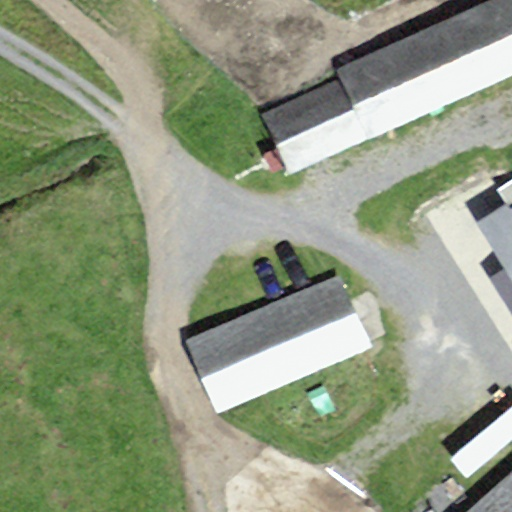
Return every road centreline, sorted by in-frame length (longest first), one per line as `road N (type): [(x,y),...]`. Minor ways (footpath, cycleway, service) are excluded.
road 1 (track): [(126,127),(169,180),(207,511)]
road 2 (track): [(55,0),(137,74),(126,127)]
road 3 (track): [(0,46),(126,127)]
